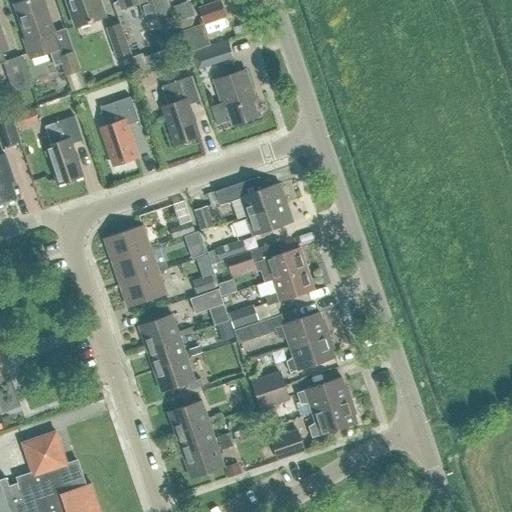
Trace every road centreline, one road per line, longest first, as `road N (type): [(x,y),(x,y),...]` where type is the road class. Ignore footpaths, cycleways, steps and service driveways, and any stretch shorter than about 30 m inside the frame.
road 1 (residential): [(162,511),(63,221),(317,136)]
road 2 (unclassified): [(417,429),(317,136)]
road 3 (residential): [(417,429),(270,511)]
road 4 (unclassified): [(317,136),(271,0)]
